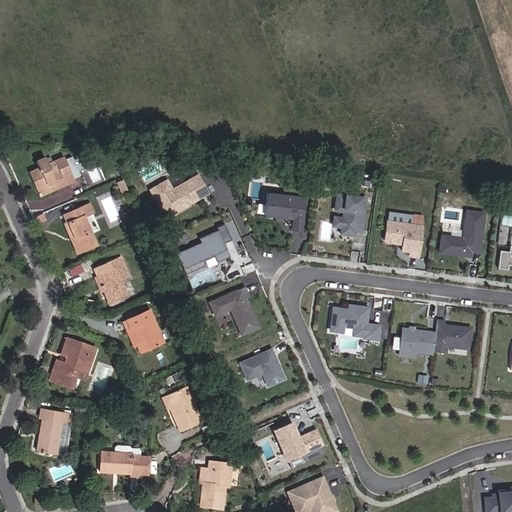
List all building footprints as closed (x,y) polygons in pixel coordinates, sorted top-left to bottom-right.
[(57,187),(53,176),(45,158),(37,161),(40,169),(30,173),(36,189),(45,185),(48,191),(57,187)] [(60,173),(64,185),(74,180),(65,159),(56,163),(60,173)] [(60,173),(53,176),(57,187),(64,185),(60,173)] [(166,218),(200,199),(195,191),(203,186),(198,177),(173,191),(167,182),(151,191),(166,218)] [(39,195),(48,191),(45,185),(36,189),(39,195)] [(208,195),(203,186),(195,191),(200,199),(208,195)] [(301,231),(305,199),(279,196),(280,193),(267,191),(264,215),(294,219),(293,230),(301,231)] [(362,230),(366,199),(338,195),(336,211),(344,212),(343,219),(342,227),(341,234),(355,236),(355,229),(362,230)] [(75,238),(80,251),(96,244),(83,215),(92,211),(89,204),(63,214),(67,223),(64,224),(70,239),(75,238)] [(479,254),(485,214),(467,212),(463,239),(442,236),(439,254),(471,258),(471,253),(479,254)] [(342,227),(343,219),(335,217),(334,226),(342,227)] [(421,228),(423,218),(413,217),(412,227),(421,228)] [(418,260),(422,228),(421,228),(412,227),(387,223),(385,242),(387,245),(398,246),(398,244),(403,244),(402,253),(410,254),(409,258),(418,260)] [(230,257),(225,244),(232,241),(225,225),(218,229),(219,232),(200,240),(202,244),(178,254),(187,274),(206,266),(204,261),(215,256),(218,263),(230,257)] [(75,253),(80,251),(75,238),(70,239),(75,253)] [(511,247),(509,247),(509,253),(500,252),(497,270),(507,271),(508,266),(511,266),(511,247)] [(106,290),(112,303),(131,295),(122,278),(130,275),(122,254),(107,261),(111,270),(99,275),(106,290)] [(164,274),(160,265),(153,268),(157,277),(164,274)] [(102,291),(106,290),(99,275),(96,276),(102,291)] [(249,298),(245,288),(238,291),(242,301),(246,299),(249,298)] [(259,328),(246,299),(242,301),(238,291),(209,303),(215,317),(230,310),(241,336),(259,328)] [(127,316),(138,340),(143,351),(163,342),(153,317),(148,306),(127,316)] [(367,326),(369,310),(351,307),(350,312),(335,310),(332,332),(343,334),(344,328),(355,329),(354,337),(365,338),(365,340),(378,342),(380,328),(367,326)] [(132,343),(138,340),(127,316),(121,319),(132,343)] [(468,351),(470,330),(448,327),(446,329),(444,328),(444,323),(436,322),(435,335),(432,353),(445,355),(446,348),(468,351)] [(432,353),(435,335),(402,330),(399,352),(400,352),(415,354),(432,356),(432,353)] [(69,354),(67,361),(56,357),(53,365),(49,375),(49,376),(72,385),(76,374),(79,366),(88,369),(96,347),(67,336),(62,350),(69,354)] [(284,380),(271,350),(239,364),(246,381),(261,375),(267,388),(284,380)] [(426,386),(427,378),(417,377),(416,384),(426,386)] [(176,406),(172,408),(182,429),(203,419),(185,385),(169,392),(176,406)] [(165,394),(172,408),(176,406),(169,392),(165,394)] [(72,412),(43,407),(42,418),(41,418),(37,451),(55,454),(60,421),(70,423),(72,412)] [(224,419),(220,410),(209,415),(213,424),(224,419)] [(286,460),(321,445),(315,432),(297,439),(291,424),(274,431),(278,440),(280,439),(285,450),(283,452),(286,460)] [(240,449),(234,434),(222,439),(228,453),(234,451),(240,449)] [(117,445),(117,451),(133,452),(140,452),(140,449),(138,446),(133,446),(132,444),(119,443),(117,445)] [(245,460),(240,449),(234,451),(239,463),(245,460)] [(117,451),(103,450),(101,469),(130,471),(130,474),(139,474),(139,471),(149,472),(149,455),(140,455),(140,452),(133,452),(117,451)] [(200,483),(198,504),(221,507),(223,487),(227,487),(229,463),(208,461),(207,469),(205,483),(200,483)] [(195,483),(200,483),(205,483),(207,469),(196,468),(195,483)] [(335,511),(336,511),(321,478),(287,493),(294,511),(296,511),(315,504),(318,511),(335,511)] [(511,511),(511,487),(509,488),(509,491),(497,491),(497,495),(491,496),(491,498),(483,499),(484,511),(511,511)]
